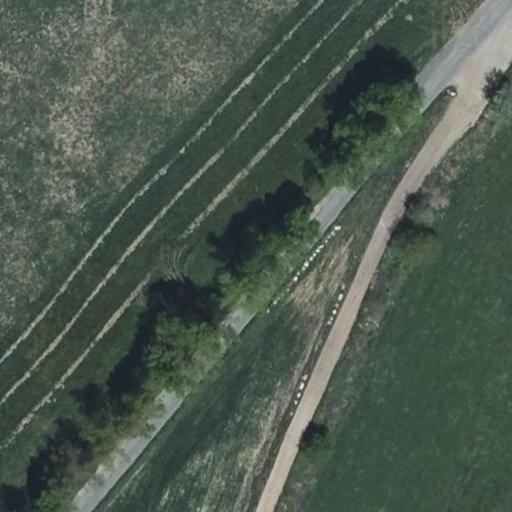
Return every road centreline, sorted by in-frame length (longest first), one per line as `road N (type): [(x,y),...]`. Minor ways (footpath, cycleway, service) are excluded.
road 1 (unclassified): [(72,511),(507,0)]
road 2 (track): [(265,511),(307,392),(511,2)]
